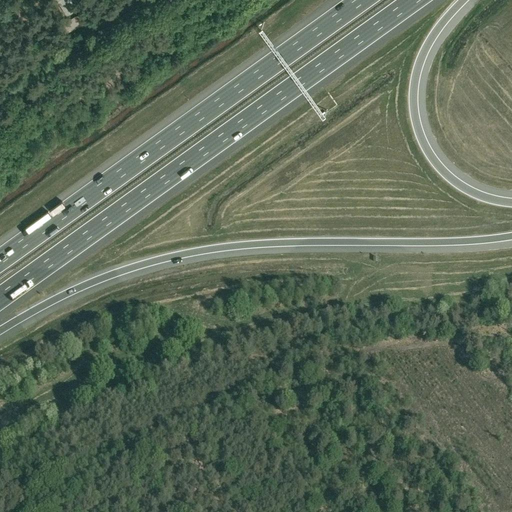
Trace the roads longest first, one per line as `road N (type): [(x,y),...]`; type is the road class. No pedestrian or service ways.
road 1 (motorway): [(0,330),(93,282),(169,256),(253,243),(511,236)]
road 2 (motorway): [(0,298),(414,0)]
road 3 (motorway): [(362,0),(0,260)]
road 4 (motorway): [(511,202),(449,177),(414,119),(420,56),(461,0)]
